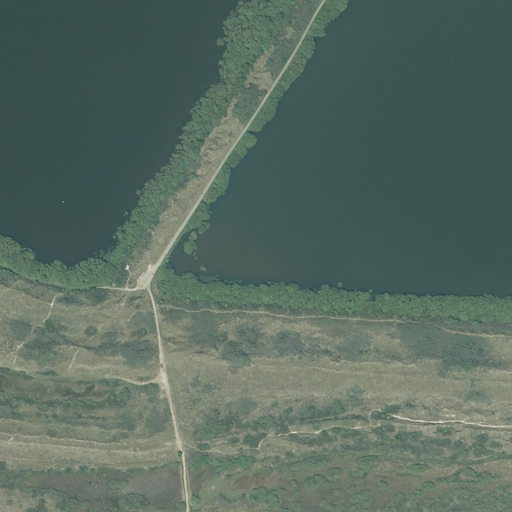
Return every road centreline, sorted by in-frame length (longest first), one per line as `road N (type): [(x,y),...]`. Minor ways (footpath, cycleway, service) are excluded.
road 1 (track): [(142,285),(325,0)]
road 2 (track): [(0,366),(32,375),(165,381)]
